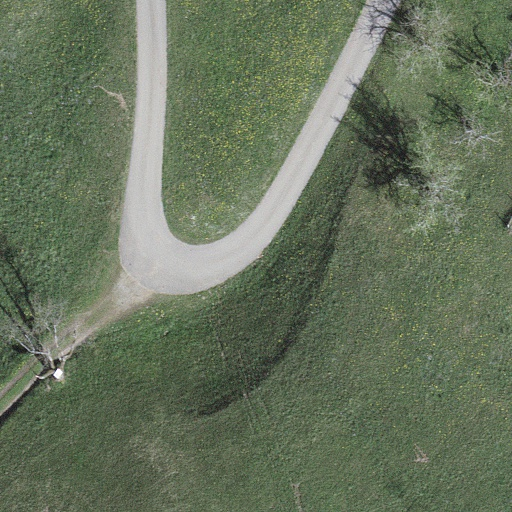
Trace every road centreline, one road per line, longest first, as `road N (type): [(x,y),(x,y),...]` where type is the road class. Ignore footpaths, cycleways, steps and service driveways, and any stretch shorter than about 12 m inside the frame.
road 1 (track): [(163,0),(158,226),(170,250),(196,261),(224,260),(258,243),(291,205),(364,81),(393,0)]
road 2 (track): [(170,250),(0,411)]
